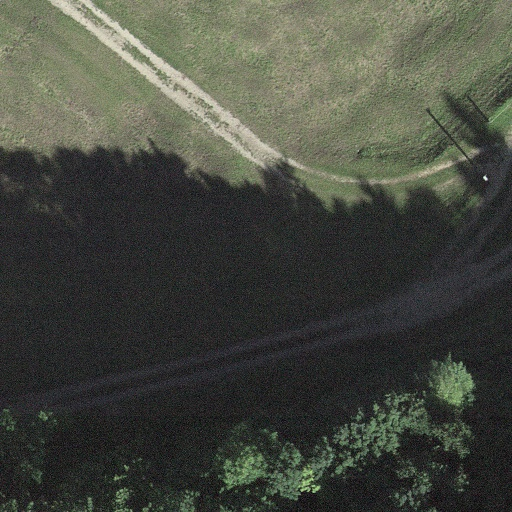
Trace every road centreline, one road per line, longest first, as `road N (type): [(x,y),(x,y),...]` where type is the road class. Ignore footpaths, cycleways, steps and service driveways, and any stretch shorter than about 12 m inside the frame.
road 1 (track): [(511,128),(438,185),(379,195),(334,189),(227,136),(53,0)]
road 2 (track): [(0,405),(253,361),(446,300),(511,261)]
road 3 (track): [(511,157),(497,194),(458,247),(381,317)]
